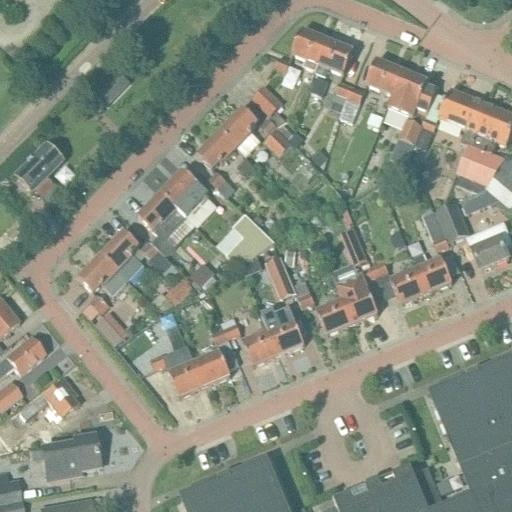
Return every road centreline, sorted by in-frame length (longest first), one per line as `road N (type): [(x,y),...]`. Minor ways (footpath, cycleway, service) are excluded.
road 1 (residential): [(310,0),(293,5),(43,262),(35,285),(163,446)]
road 2 (residential): [(163,446),(511,310)]
road 3 (unclassified): [(0,153),(155,0)]
road 4 (residential): [(500,66),(322,0)]
